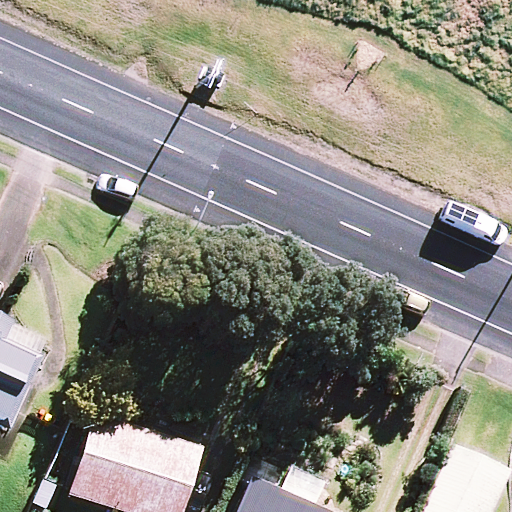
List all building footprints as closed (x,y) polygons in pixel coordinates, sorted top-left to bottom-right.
[(0,437),(40,349),(0,330),(0,437)] [(174,511),(193,450),(87,417),(63,497),(113,511),(174,511)] [(488,511),(504,472),(447,449),(420,511),(488,511)] [(286,466),(274,493),(313,511),(326,484),(286,466)] [(315,511),(313,511),(274,493),(246,480),(231,511),(315,511)]
